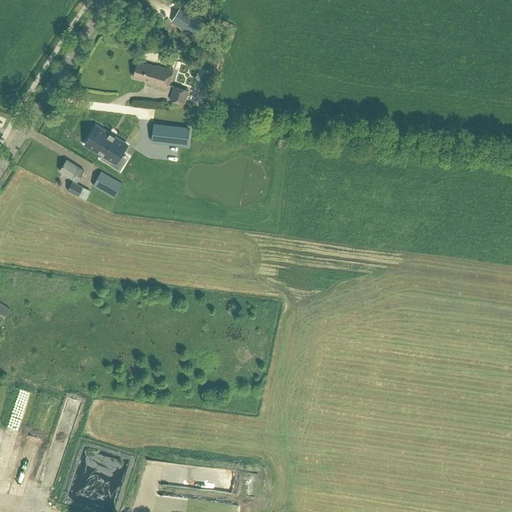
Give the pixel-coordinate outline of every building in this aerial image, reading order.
[(195,21),(198,12),(184,7),(181,16),(195,21)] [(221,27),(231,33),(235,26),(225,20),(221,27)] [(140,45),(134,51),(141,58),(147,52),(140,45)] [(156,66),(146,63),(146,65),(138,62),(134,77),(149,82),(149,84),(168,89),(174,70),(156,65),(156,66)] [(184,104),(189,90),(174,85),(170,100),(184,104)] [(155,124),(153,141),(179,144),(187,145),(188,137),(189,128),(155,124)] [(92,136),(86,145),(95,150),(103,156),(102,157),(101,159),(111,165),(115,168),(123,155),(126,150),(129,145),(113,136),(98,126),(92,136)] [(77,182),(85,171),(68,160),(60,171),(77,182)] [(101,171),(93,185),(114,197),(122,183),(101,171)] [(72,182),(68,191),(78,196),(83,187),(72,182)] [(0,321),(1,323),(11,308),(0,301),(0,321)]
